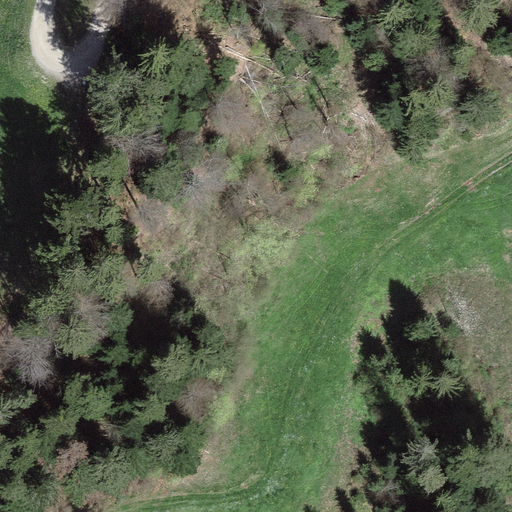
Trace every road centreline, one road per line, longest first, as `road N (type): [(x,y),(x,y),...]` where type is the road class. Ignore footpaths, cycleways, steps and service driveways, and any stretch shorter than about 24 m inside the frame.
road 1 (track): [(117,511),(262,483),(287,446),(323,309),(346,270),(378,236),(511,152)]
road 2 (track): [(46,0),(42,57),(53,70),(69,71),(104,0)]
